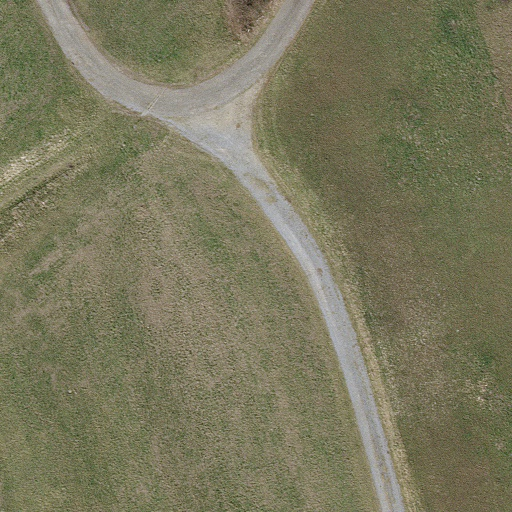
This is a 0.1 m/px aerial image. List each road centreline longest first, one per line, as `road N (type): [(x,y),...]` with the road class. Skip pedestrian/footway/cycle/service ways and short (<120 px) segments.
road 1 (track): [(216,114),(329,293),(392,511)]
road 2 (track): [(143,104),(0,197)]
road 3 (track): [(306,0),(259,74),(216,114)]
road 4 (track): [(52,0),(79,64),(143,104)]
